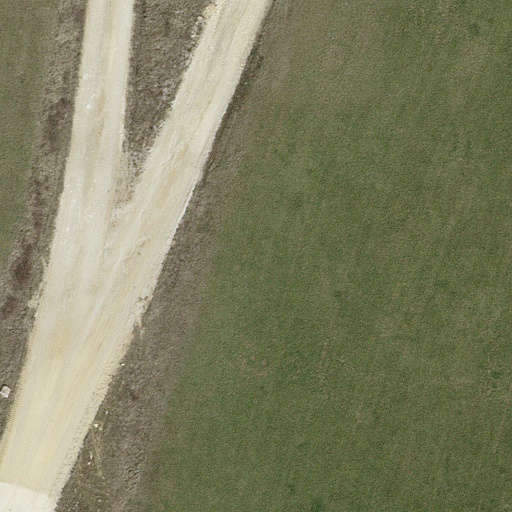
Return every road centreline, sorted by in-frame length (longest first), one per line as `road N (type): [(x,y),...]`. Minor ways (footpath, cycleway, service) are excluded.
road 1 (track): [(16,511),(244,0)]
road 2 (track): [(107,0),(83,241),(96,341)]
